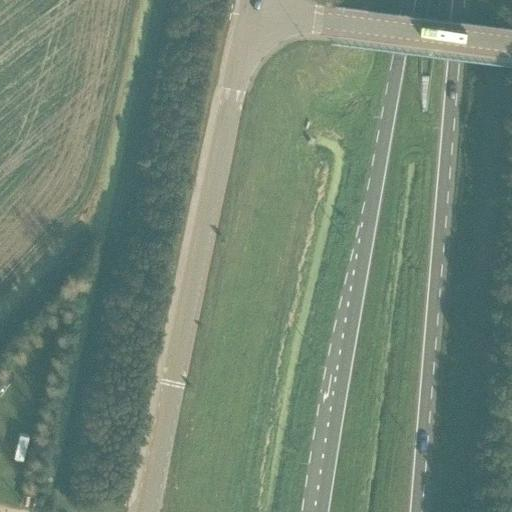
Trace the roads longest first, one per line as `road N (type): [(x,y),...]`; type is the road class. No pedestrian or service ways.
road 1 (primary): [(406,0),(319,511)]
road 2 (primary): [(421,511),(459,0)]
road 3 (tertiary): [(144,511),(250,12)]
road 4 (tertiary): [(511,44),(250,12)]
